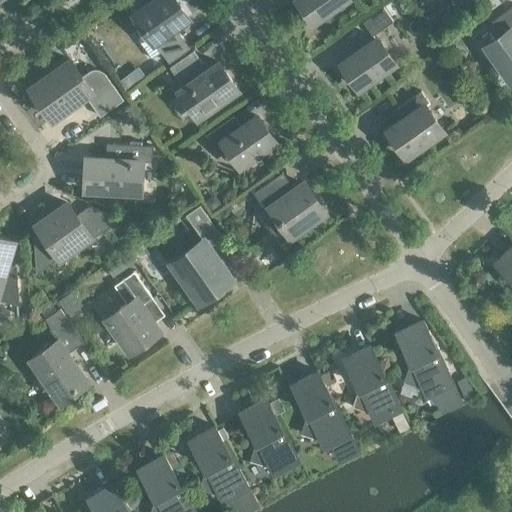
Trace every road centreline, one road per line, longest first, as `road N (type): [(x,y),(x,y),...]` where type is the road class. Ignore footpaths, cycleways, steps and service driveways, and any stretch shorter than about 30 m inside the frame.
road 1 (residential): [(419,262),(244,350),(0,491)]
road 2 (residential): [(419,262),(235,0)]
road 3 (residential): [(0,88),(47,171),(45,183),(19,201),(0,197)]
road 4 (residential): [(511,389),(419,262)]
road 5 (residential): [(511,175),(419,262)]
